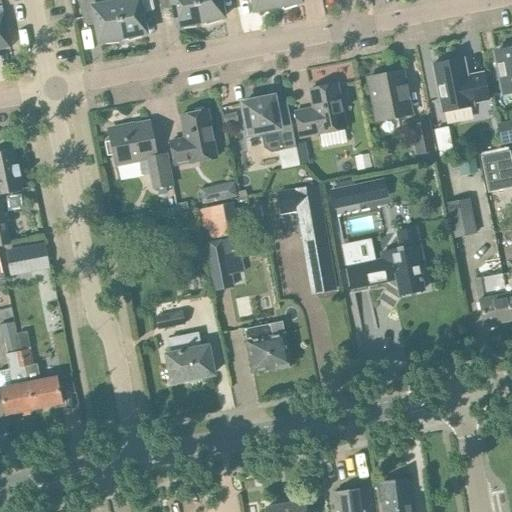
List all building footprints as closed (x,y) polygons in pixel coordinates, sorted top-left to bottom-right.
[(78,0),(82,19),(94,17),(99,42),(123,37),(115,0),(78,0)] [(115,0),(123,37),(146,33),(141,7),(153,5),(151,0),(115,0)] [(158,0),(160,3),(171,1),(177,27),(200,22),(196,0),(158,0)] [(196,0),(200,22),(224,17),(220,0),(196,0)] [(252,0),(254,11),(278,6),(276,0),(252,0)] [(304,0),(305,17),(323,16),(322,0),(304,0)] [(0,49),(10,48),(3,14),(0,14),(0,49)] [(511,48),(495,52),(503,93),(511,91),(511,48)] [(472,103),(488,100),(482,73),(467,76),(463,58),(432,65),(441,112),(473,105),(472,103)] [(402,71),(368,78),(377,121),(411,114),(402,71)] [(336,84),(310,89),(313,108),(295,112),(298,131),(300,137),(345,128),(336,84)] [(296,147),(291,126),(287,106),(276,108),(273,97),(242,103),(246,123),(242,124),(245,139),(262,135),(265,148),(271,152),(284,149),(288,169),(300,166),(296,147)] [(185,139),(170,142),(174,161),(175,165),(189,162),(190,163),(216,157),(211,130),(207,110),(180,116),(185,139)] [(236,112),(224,115),(227,130),(239,128),(236,112)] [(511,121),(497,124),(501,145),(511,142),(511,121)] [(166,154),(156,156),(149,122),(108,130),(116,165),(148,159),(154,188),(173,184),(170,174),(166,154)] [(417,155),(434,152),(428,122),(412,126),(417,155)] [(439,153),(453,151),(449,126),(436,128),(439,153)] [(511,188),(511,157),(511,151),(509,151),(508,147),(481,153),(482,156),(480,157),(488,194),(511,188)] [(0,245),(7,244),(0,210),(0,194),(21,190),(13,149),(0,151),(0,245)] [(369,154),(355,157),(357,170),(372,168),(369,154)] [(237,196),(233,181),(219,185),(222,199),(237,196)] [(356,184),(330,190),(334,209),(360,204),(356,184)] [(211,187),(199,190),(203,204),(214,202),(211,187)] [(318,187),(278,194),(281,211),(296,208),(311,294),(337,290),(327,234),(318,187)] [(249,196),(233,199),(235,209),(247,207),(251,206),(249,196)] [(449,205),(450,217),(454,237),(475,232),(471,213),(470,200),(449,205)] [(233,202),(196,210),(203,241),(240,234),(238,226),(250,224),(247,207),(235,209),(234,209),(233,202)] [(422,277),(420,277),(417,264),(422,263),(415,231),(398,234),(402,251),(383,254),(384,260),(347,268),(351,287),(397,278),(400,294),(422,290),(421,282),(423,281),(422,277)] [(237,236),(203,243),(212,291),(234,286),(232,274),(229,260),(241,258),(237,236)] [(45,243),(6,250),(10,276),(50,269),(45,243)] [(254,281),(275,275),(268,253),(247,259),(254,281)] [(511,271),(503,274),(511,319),(511,266),(511,267),(511,268),(511,271)] [(484,326),(511,320),(511,319),(503,274),(474,279),(478,300),(479,300),(484,326)] [(157,317),(155,317),(157,329),(185,324),(182,313),(181,313),(178,300),(155,305),(157,317)] [(252,372),(273,368),(273,369),(291,366),(285,335),(273,338),(270,325),(245,330),(247,341),(246,341),(252,372)] [(166,356),(171,383),(213,374),(208,348),(201,349),(198,334),(166,340),(169,355),(166,356)] [(21,351),(28,383),(34,409),(62,404),(56,377),(41,381),(37,364),(33,365),(29,350),(21,351)] [(9,369),(0,371),(0,391),(5,415),(34,409),(28,383),(21,351),(6,354),(9,369)] [(379,483),(383,511),(412,511),(408,479),(379,483)] [(366,511),(363,489),(333,493),(335,511),(366,511)] [(305,511),(303,501),(266,507),(267,511),(305,511)]
